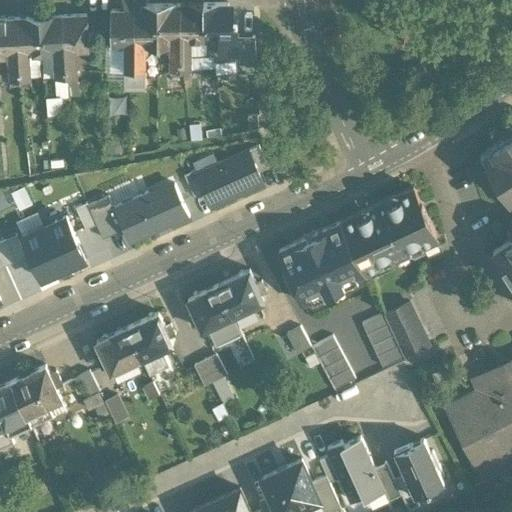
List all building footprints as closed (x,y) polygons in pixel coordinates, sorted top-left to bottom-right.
[(157,46),(157,5),(142,5),(142,11),(134,11),(135,71),(145,71),(145,55),(147,55),(147,46),(157,46)] [(180,5),(157,5),(157,46),(166,46),(165,54),(170,54),(170,69),(180,69),(180,5)] [(203,5),(180,5),(180,69),(190,69),(191,41),(203,41),(203,5)] [(237,5),(203,5),(203,41),(227,40),(228,45),(234,45),(234,40),(237,40),(237,5)] [(134,11),(110,11),(111,46),(124,46),(124,71),(135,71),(134,11)] [(86,15),(62,16),(66,76),(76,76),(76,52),(87,51),(86,15)] [(62,16),(40,17),(41,53),(51,53),(52,61),(50,61),(51,68),(56,67),(56,77),(66,76),(62,16)] [(40,17),(17,18),(20,79),(30,79),(29,62),(32,62),(32,54),(41,53),(40,17)] [(17,18),(0,19),(0,55),(4,55),(5,65),(8,64),(9,80),(20,79),(17,18)] [(255,37),(239,37),(238,72),(256,72),(255,37)] [(233,65),(233,54),(216,54),(216,65),(233,65)] [(135,89),(135,71),(124,71),(124,77),(124,89),(135,89)] [(145,71),(135,71),(135,89),(145,89),(145,71)] [(257,114),(247,115),(248,129),(258,128),(257,114)] [(184,128),(177,129),(178,138),(185,137),(184,128)] [(511,131),(491,146),(492,148),(479,157),(487,169),(485,170),(505,200),(507,198),(511,206),(511,235),(510,237),(511,239),(493,251),(511,280),(511,131)] [(247,150),(257,172),(268,167),(258,145),(247,150)] [(196,173),(204,191),(211,206),(262,183),(257,172),(247,150),(196,173)] [(184,175),(194,196),(204,191),(196,173),(195,170),(184,175)] [(123,227),(130,242),(189,216),(172,179),(113,206),(123,227)] [(413,187),(341,221),(365,271),(365,272),(437,237),(413,187)] [(103,237),(123,227),(113,206),(108,195),(88,205),(96,223),(103,237)] [(85,228),(96,223),(88,205),(86,201),(76,206),(85,228)] [(85,257),(64,211),(43,221),(63,267),(85,257)] [(63,267),(43,221),(21,230),(41,276),(63,267)] [(327,227),(292,243),(292,244),(278,251),(302,302),(311,297),(314,290),(322,286),(324,292),(344,283),(341,277),(348,273),(356,276),(365,272),(365,271),(341,221),(327,228),(327,227)] [(0,239),(0,256),(4,265),(26,255),(16,232),(0,239)] [(238,274),(218,283),(233,314),(264,299),(260,292),(265,290),(266,289),(266,288),(265,288),(262,281),(262,279),(260,280),(256,282),(249,268),(245,270),(240,269),(238,274)] [(218,283),(199,292),(194,291),(192,296),(188,297),(194,312),(190,314),(190,313),(188,314),(189,315),(193,322),(192,322),(193,324),(194,323),(198,321),(202,328),(233,314),(218,283)] [(409,301),(384,313),(404,354),(429,343),(409,301)] [(147,316),(108,334),(103,334),(100,338),(96,340),(103,354),(97,356),(98,358),(98,357),(102,365),(101,365),(102,366),(103,366),(103,365),(107,363),(111,371),(173,342),(169,334),(174,332),(174,333),(176,332),(175,331),(171,324),(171,323),(171,322),(169,323),(170,323),(165,325),(159,311),(155,313),(149,312),(147,316)] [(383,312),(362,322),(382,365),(404,355),(404,354),(384,313),(383,312)] [(303,348),(310,360),(317,355),(334,388),(356,377),(333,334),(311,344),(317,355),(300,325),(287,332),(298,351),(303,348)] [(216,352),(205,357),(215,377),(226,372),(216,352)] [(215,377),(205,357),(195,363),(204,383),(215,377)] [(511,360),(486,374),(487,377),(477,382),(480,388),(445,407),(460,435),(465,433),(467,437),(462,440),(472,460),(483,455),(490,470),(511,458),(511,360)] [(46,363),(11,380),(31,423),(53,413),(48,403),(61,397),(56,386),(62,383),(56,370),(50,373),(46,363)] [(89,368),(79,373),(89,394),(100,389),(89,368)] [(165,373),(143,385),(149,396),(171,386),(165,373)] [(11,380),(0,384),(0,425),(5,424),(10,434),(31,423),(11,380)] [(118,393),(105,399),(116,421),(128,414),(118,393)] [(0,447),(14,441),(10,434),(5,424),(0,425),(0,447)] [(328,446),(331,452),(341,474),(352,498),(365,492),(366,494),(385,486),(376,466),(362,434),(344,442),(342,439),(328,446)] [(394,447),(405,471),(415,493),(444,479),(438,466),(440,465),(433,448),(430,449),(424,437),(411,443),(410,440),(394,447)] [(327,473),(329,479),(341,474),(331,452),(319,457),(327,473)] [(302,458),(262,476),(270,493),(278,511),(287,511),(320,497),(312,479),(302,458)] [(387,461),(376,466),(385,486),(390,497),(401,492),(394,476),(387,461)] [(405,471),(394,476),(401,492),(409,509),(420,504),(415,493),(405,471)] [(327,473),(312,479),(320,497),(326,511),(341,505),(329,479),(327,473)] [(216,497),(222,511),(252,511),(240,486),(216,497)] [(262,507),(264,511),(278,511),(270,493),(259,499),(262,507)] [(222,511),(216,497),(189,509),(190,511),(222,511)]
